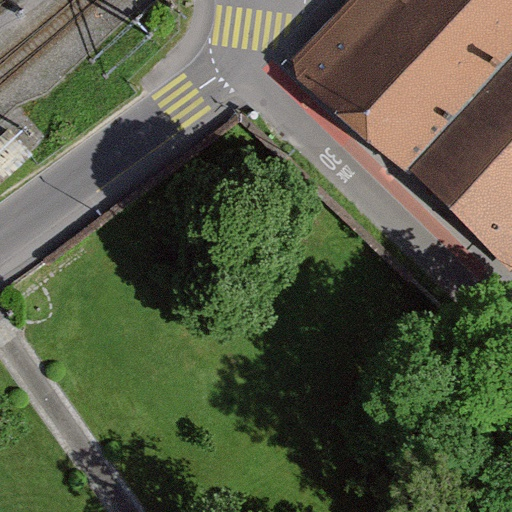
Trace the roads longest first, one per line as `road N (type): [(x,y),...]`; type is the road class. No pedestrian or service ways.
road 1 (residential): [(221,67),(511,324)]
road 2 (residential): [(0,239),(221,67)]
